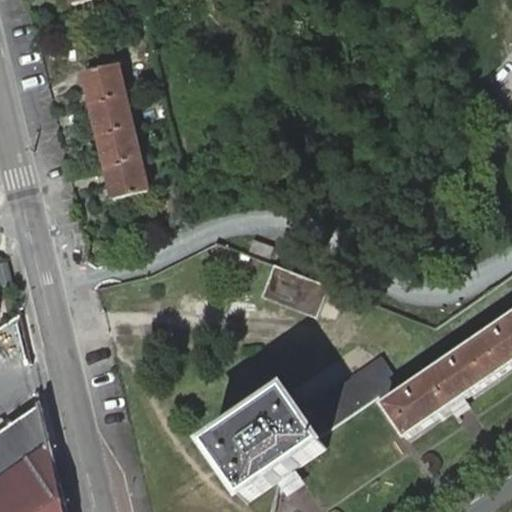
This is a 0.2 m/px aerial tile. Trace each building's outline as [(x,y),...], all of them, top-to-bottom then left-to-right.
[(94,107),(128,98),(121,67),(86,76),(94,107)] [(101,139),(136,130),(128,98),(94,107),(94,109),(101,139)] [(108,170),(143,161),(136,130),(101,139),(101,141),(108,170)] [(150,192),(143,161),(108,170),(109,172),(115,200),(150,192)] [(275,249),(254,241),(250,253),(271,260),(275,249)] [(314,319),(325,286),(269,268),(258,301),(314,319)] [(511,322),(406,394),(387,408),(408,441),(511,369),(511,322)] [(380,398),(387,408),(406,394),(382,358),(301,412),(290,396),(211,450),(248,503),(327,449),(320,439),(380,398)] [(0,511),(67,511),(53,449),(44,409),(0,438),(0,511)]
